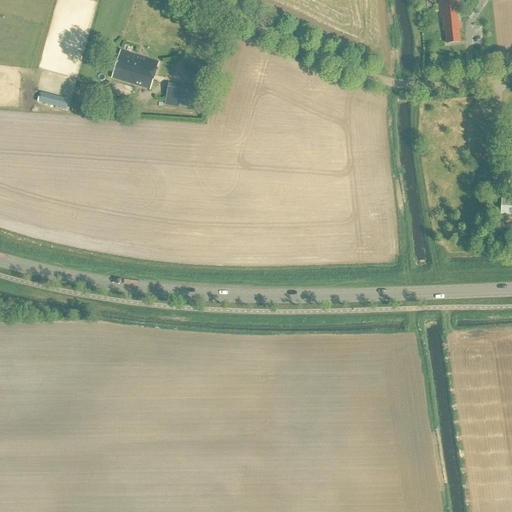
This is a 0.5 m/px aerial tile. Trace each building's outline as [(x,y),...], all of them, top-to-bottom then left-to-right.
[(461,14),(459,0),(437,0),(440,16),(441,16),(444,35),(446,35),(447,44),(460,42),(458,30),(461,30),(460,14),(461,14)] [(150,90),(159,63),(120,51),(112,79),(150,90)] [(170,87),(167,104),(193,109),(196,91),(170,87)] [(127,100),(112,99),(112,109),(126,110),(127,100)] [(511,199),(501,199),(501,216),(511,215),(511,199)]
